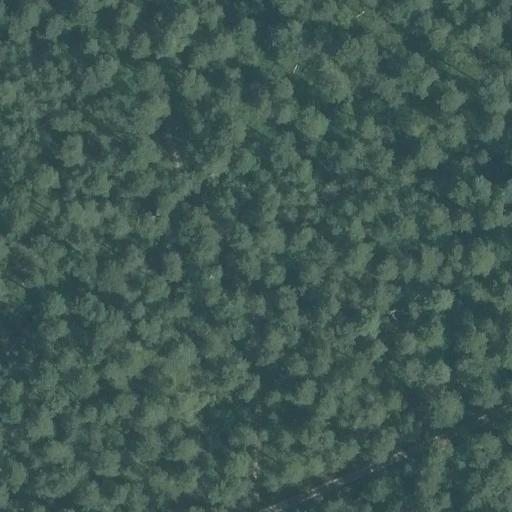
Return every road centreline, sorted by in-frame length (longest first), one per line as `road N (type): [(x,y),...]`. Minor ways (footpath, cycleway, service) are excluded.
road 1 (track): [(132,0),(177,166),(254,316),(258,511)]
road 2 (track): [(511,407),(269,511)]
